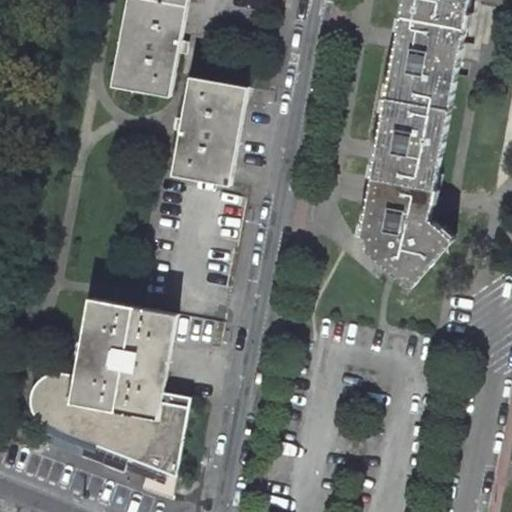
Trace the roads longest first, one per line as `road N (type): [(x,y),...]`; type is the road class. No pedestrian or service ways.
road 1 (unclassified): [(233,511),(330,0)]
road 2 (unclassified): [(465,511),(500,272)]
